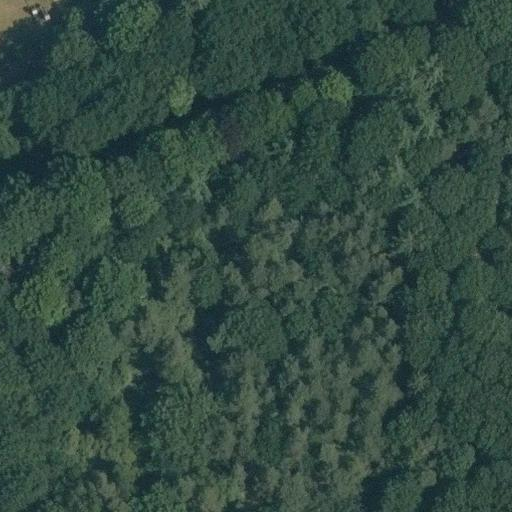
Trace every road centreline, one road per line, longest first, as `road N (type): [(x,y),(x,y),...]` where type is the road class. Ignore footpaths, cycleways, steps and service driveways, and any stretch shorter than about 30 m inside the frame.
road 1 (unclassified): [(0,210),(478,0)]
road 2 (track): [(471,227),(446,118),(437,18)]
